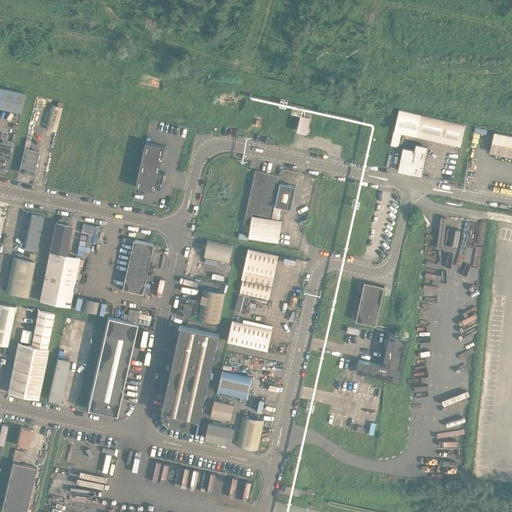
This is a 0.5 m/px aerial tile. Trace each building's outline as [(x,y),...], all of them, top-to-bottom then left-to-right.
[(0,107),(20,112),(24,93),(0,87),(0,107)] [(50,102),(45,126),(56,129),(61,104),(60,104),(62,99),(57,98),(56,103),(50,102)] [(398,109),(394,131),(460,146),(464,124),(398,109)] [(298,131),(307,132),(309,115),(300,114),(298,131)] [(511,135),(494,132),(489,151),(511,156),(511,135)] [(145,141),(135,186),(154,191),(157,180),(161,181),(161,182),(164,172),(163,172),(158,171),(164,145),(145,141)] [(0,145),(0,169),(4,171),(9,148),(0,145)] [(426,152),(401,146),(395,170),(421,175),(422,172),(426,152)] [(37,151),(27,149),(23,148),(17,171),(32,175),(37,151)] [(278,175),(255,170),(243,223),(249,224),(252,212),(269,216),(278,175)] [(295,186),(279,182),(271,218),(251,215),(248,237),(277,242),(281,220),(277,219),(280,207),(290,209),(295,186)] [(42,216),(31,214),(23,247),(35,250),(42,216)] [(68,226),(54,224),(39,300),(68,306),(78,257),(62,254),(68,226)] [(511,276),(511,227),(500,227),(497,281),(511,281),(511,276)] [(154,244),(133,239),(122,289),(143,293),(154,244)] [(228,263),(232,244),(207,239),(203,257),(228,263)] [(241,279),(242,279),(239,294),(268,300),(271,285),(278,255),(248,248),(241,279)] [(196,249),(192,268),(197,269),(202,250),(196,249)] [(25,296),(33,261),(12,256),(4,291),(25,296)] [(384,286),(364,281),(355,321),(375,325),(384,286)] [(203,288),(197,318),(218,322),(224,293),(203,288)] [(77,294),(74,306),(102,313),(105,301),(77,294)] [(180,296),(177,314),(189,317),(190,311),(196,312),(199,300),(180,296)] [(239,296),(235,309),(241,311),(244,297),(239,296)] [(0,302),(0,344),(7,345),(15,306),(0,302)] [(46,348),(53,313),(37,309),(30,345),(17,342),(7,392),(37,398),(47,348),(46,348)] [(103,332),(86,408),(115,414),(132,338),(135,323),(106,316),(103,332)] [(272,329),(232,320),(227,341),(267,350),(272,329)] [(175,350),(160,415),(163,420),(168,425),(174,427),(196,432),(216,343),(219,333),(179,324),(179,325),(181,325),(179,334),(178,337),(177,338),(177,341),(175,350)] [(358,359),(355,371),(367,374),(372,375),(397,381),(406,342),(407,339),(389,335),(383,359),(389,360),(388,366),(375,363),(370,362),(358,359)] [(57,357),(47,399),(59,401),(68,359),(57,357)] [(251,376),(222,370),(217,391),(247,398),(251,376)] [(233,404),(214,400),(210,416),(230,420),(233,404)] [(257,450),(264,420),(242,415),(236,445),(257,450)] [(233,429),(209,423),(205,438),(230,444),(233,429)] [(20,427),(15,445),(27,447),(32,429),(20,427)] [(14,449),(12,461),(19,463),(21,454),(22,455),(23,451),(14,449)] [(2,500),(0,509),(15,511),(24,511),(26,505),(35,467),(19,463),(12,461),(2,500)] [(282,485),(281,490),(298,494),(299,490),(299,489),(282,485)]
